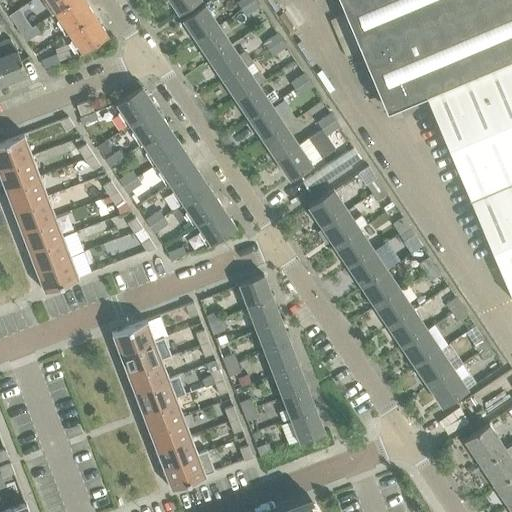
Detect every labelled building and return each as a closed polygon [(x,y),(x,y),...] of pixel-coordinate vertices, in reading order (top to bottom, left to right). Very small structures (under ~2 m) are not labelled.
[(41,0),(51,14),(55,11),(71,0),(41,0)] [(83,0),(71,0),(55,11),(59,18),(56,21),(64,34),(68,32),(93,15),(83,0)] [(196,0),(169,0),(178,13),(196,0)] [(237,0),(235,2),(239,9),(253,0),(252,0),(237,0)] [(258,7),(253,0),(239,9),(244,16),(258,7)] [(511,0),(339,0),(345,12),(360,50),(385,109),(425,92),(511,298),(511,0)] [(180,19),(194,40),(216,25),(202,4),(180,19)] [(18,8),(8,14),(21,34),(31,27),(18,8)] [(345,12),(329,19),(345,57),(360,50),(345,12)] [(93,15),(68,32),(73,39),(69,41),(78,54),(107,35),(93,15)] [(31,27),(21,34),(25,41),(39,32),(35,25),(31,27)] [(194,40),(208,59),(230,44),(216,25),(194,40)] [(261,42),(266,49),(279,40),(275,33),(261,42)] [(9,38),(0,41),(0,75),(3,82),(25,74),(16,49),(9,38)] [(284,48),(279,40),(266,49),(271,56),(284,48)] [(208,59),(221,79),(243,64),(230,44),(208,59)] [(40,59),(43,68),(58,62),(55,53),(40,59)] [(221,79),(235,99),(257,84),(243,64),(221,79)] [(288,82),(293,89),(306,80),(301,73),(288,82)] [(311,87),(306,80),(293,89),(298,96),(311,87)] [(235,99),(248,119),(270,104),(257,84),(235,99)] [(141,85),(115,102),(120,110),(117,112),(126,125),(129,123),(155,106),(141,85)] [(277,102),(287,120),(296,114),(285,97),(277,102)] [(76,105),(80,114),(93,109),(89,100),(76,105)] [(248,119),(262,139),(284,124),(270,104),(248,119)] [(155,106),(129,123),(133,129),(130,131),(139,144),(142,142),(168,125),(155,106)] [(78,116),(81,125),(97,119),(94,110),(78,116)] [(315,122),(319,129),(333,119),(328,113),(315,122)] [(67,116),(58,120),(65,130),(73,125),(67,116)] [(338,127),(333,119),(319,129),(325,136),(338,127)] [(262,139),(275,159),(297,144),(284,124),(262,139)] [(168,125),(142,142),(147,150),(144,152),(152,164),(155,162),(181,145),(168,125)] [(23,133),(0,141),(0,165),(31,154),(23,133)] [(297,144),(275,159),(289,178),(321,156),(307,137),(297,144)] [(104,141),(96,145),(102,154),(110,150),(104,141)] [(85,143),(77,148),(84,158),(92,152),(85,143)] [(181,145),(155,162),(160,170),(157,172),(166,185),(169,182),(194,165),(181,145)] [(353,146),(303,180),(310,190),(330,176),(338,171),(360,157),(353,146)] [(118,149),(105,158),(109,165),(123,156),(118,149)] [(92,152),(84,158),(91,169),(99,164),(92,152)] [(31,154),(0,165),(0,178),(3,188),(37,175),(39,174),(31,154)] [(194,165),(169,182),(174,190),(171,192),(179,204),(182,202),(208,185),(194,165)] [(132,169),(118,178),(123,185),(136,176),(132,169)] [(37,175),(3,188),(11,208),(46,194),(39,174),(37,175)] [(136,176),(123,185),(127,192),(141,183),(136,176)] [(365,184),(370,192),(381,185),(375,177),(365,184)] [(110,179),(102,185),(108,195),(116,189),(110,179)] [(208,185),(182,202),(187,210),(184,212),(193,225),(196,223),(221,205),(208,185)] [(387,194),(381,185),(370,192),(376,201),(387,194)] [(332,188),(307,205),(320,225),(346,208),(332,188)] [(116,189),(108,195),(109,195),(112,200),(116,206),(124,201),(116,189)] [(46,194),(11,208),(19,228),(52,215),(54,214),(46,194)] [(221,205),(196,223),(200,229),(197,231),(206,245),(209,243),(235,226),(235,225),(221,205)] [(346,208),(320,225),(334,245),(359,228),(367,223),(361,215),(354,219),(346,208)] [(159,209),(145,218),(149,225),(163,216),(159,209)] [(63,229),(73,226),(68,212),(58,215),(63,229)] [(52,215),(19,228),(26,248),(62,235),(54,214),(52,215)] [(134,216),(127,222),(134,232),(142,227),(134,216)] [(163,216),(149,225),(154,232),(167,222),(163,216)] [(391,224),(397,233),(408,226),(402,216),(391,224)] [(414,234),(408,226),(397,233),(403,241),(414,234)] [(359,228),(334,245),(347,265),(373,248),(359,228)] [(62,235),(26,248),(34,268),(70,255),(83,250),(75,231),(62,236),(62,235)] [(148,237),(140,242),(146,251),(147,250),(155,247),(148,237)] [(373,248),(347,265),(361,285),(386,268),(385,267),(396,260),(384,243),(374,250),(373,248)] [(166,252),(169,259),(184,253),(181,246),(166,252)] [(70,255),(34,268),(42,289),(43,290),(46,289),(78,277),(70,255)] [(418,264),(424,272),(435,265),(429,256),(418,264)] [(441,273),(435,265),(424,272),(430,281),(441,273)] [(386,268),(361,285),(374,305),(400,288),(386,268)] [(263,274),(238,283),(246,306),(271,296),(263,274)] [(448,285),(436,293),(442,303),(444,302),(450,311),(462,304),(456,296),(451,289),(448,285)] [(400,288),(374,305),(388,325),(413,308),(400,288)] [(271,296),(246,306),(255,328),(280,319),(271,296)] [(193,301),(184,304),(188,316),(197,313),(193,301)] [(462,304),(450,311),(457,321),(468,313),(462,304)] [(413,308),(388,325),(401,345),(427,328),(413,308)] [(205,315),(209,324),(220,320),(217,310),(205,315)] [(133,324),(110,332),(118,352),(162,335),(167,334),(159,314),(146,319),(133,324)] [(280,319),(255,328),(264,351),(289,341),(280,319)] [(224,329),(220,320),(209,324),(212,333),(224,329)] [(427,328),(401,345),(415,365),(440,348),(446,344),(433,324),(427,328)] [(203,328),(194,331),(199,343),(206,340),(208,340),(203,328)] [(162,335),(118,352),(125,371),(161,358),(170,354),(162,335)] [(472,342),(478,350),(488,344),(482,335),(472,342)] [(206,340),(199,343),(203,356),(212,352),(208,340),(206,340)] [(289,341),(264,351),(272,373),(298,364),(289,341)] [(494,352),(488,344),(478,350),(483,359),(494,352)] [(440,348),(415,365),(428,385),(453,368),(440,348)] [(221,357),(225,366),(236,361),(233,353),(221,357)] [(161,358),(125,371),(133,390),(168,377),(161,358)] [(211,375),(201,378),(204,386),(213,382),(222,379),(222,378),(218,367),(215,360),(205,363),(208,371),(209,371),(211,375)] [(240,372),(236,361),(225,366),(229,376),(240,372)] [(453,368),(428,385),(441,405),(467,388),(466,387),(475,382),(462,362),(453,368)] [(298,364),(272,373),(281,396),(306,386),(298,364)] [(168,377),(133,390),(140,409),(175,396),(184,392),(177,374),(168,378),(168,377)] [(247,374),(237,378),(240,386),(250,382),(247,374)] [(222,379),(213,382),(218,394),(227,391),(222,379)] [(286,408),(278,411),(282,420),(289,417),(290,418),(315,409),(306,386),(281,396),(286,408)] [(175,396),(140,409),(147,428),(183,415),(175,396)] [(238,401),(242,410),(254,406),(250,397),(238,401)] [(232,405),(223,408),(228,420),(237,416),(232,405)] [(257,416),(254,406),(242,410),(246,420),(257,416)] [(315,409),(290,418),(299,441),(324,431),(323,431),(315,409)] [(183,415),(147,428),(154,448),(190,434),(183,415)] [(237,416),(228,420),(233,432),(242,429),(237,416)] [(488,423),(464,439),(480,464),(504,448),(488,423)] [(190,434),(154,448),(162,467),(197,453),(190,434)] [(271,451),(268,442),(256,446),(259,455),(271,451)] [(511,442),(504,448),(480,464),(494,485),(511,472),(511,442)] [(247,444),(238,448),(243,460),(248,458),(252,456),(247,444)] [(197,453),(162,467),(170,488),(214,471),(206,449),(197,453)] [(10,463),(0,466),(0,472),(1,476),(13,472),(10,463)] [(511,472),(494,485),(509,506),(511,503),(511,472)] [(28,511),(25,502),(3,511),(28,511)]
